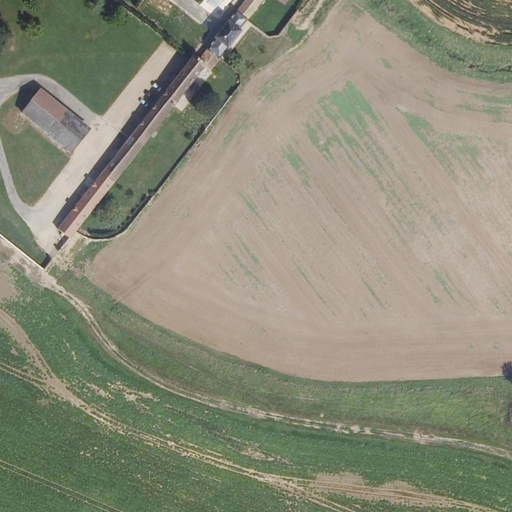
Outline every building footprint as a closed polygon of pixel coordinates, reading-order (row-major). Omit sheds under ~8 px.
[(246,0),(229,22),(239,30),(263,0),(246,0)] [(229,22),(216,39),(228,48),(229,48),(241,32),(239,30),(229,22)] [(194,56),(63,223),(75,232),(206,65),(211,69),(228,48),(216,39),(200,60),(194,56)] [(89,129),(40,91),(23,112),(71,151),(89,129)] [(43,269),(52,260),(44,254),(36,263),(43,269)]
